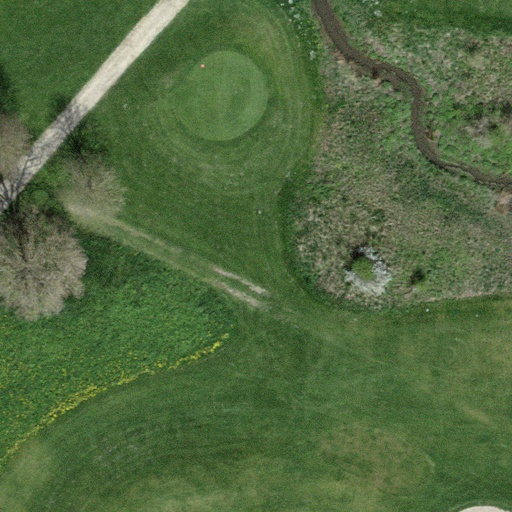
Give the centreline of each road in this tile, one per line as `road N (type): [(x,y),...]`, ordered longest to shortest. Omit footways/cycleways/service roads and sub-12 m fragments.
road 1 (track): [(0,198),(177,0)]
road 2 (track): [(12,184),(232,282)]
